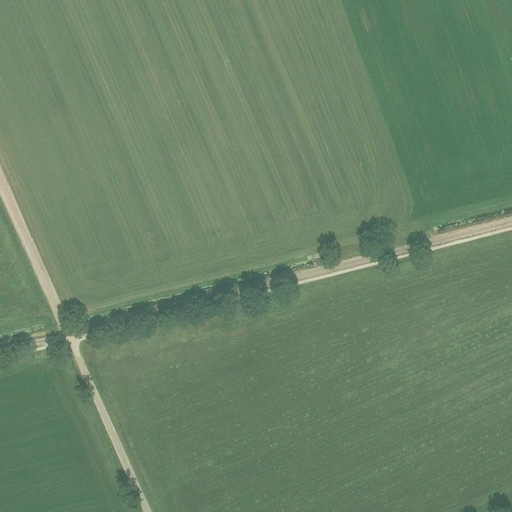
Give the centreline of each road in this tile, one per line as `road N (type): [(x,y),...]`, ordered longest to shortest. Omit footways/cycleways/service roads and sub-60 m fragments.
road 1 (track): [(69,335),(511,223)]
road 2 (track): [(147,511),(69,335)]
road 3 (track): [(69,335),(0,178)]
